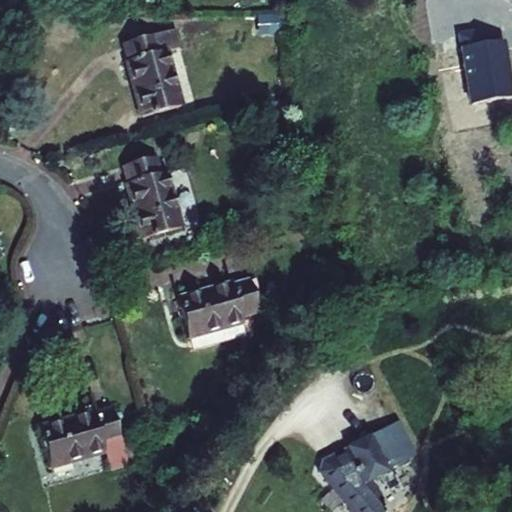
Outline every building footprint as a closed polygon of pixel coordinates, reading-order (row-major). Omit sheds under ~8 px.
[(131,62),(147,118),(188,106),(173,50),(165,52),(160,35),(132,44),(136,60),(131,62)] [(128,181),(144,237),(186,226),(170,170),(161,172),(156,155),(128,162),(133,180),(128,181)] [(187,296),(201,349),(237,339),(233,327),(254,321),(252,314),(269,309),(261,280),(243,285),(242,281),(187,296)] [(254,321),(233,327),(237,339),(257,334),(254,321)] [(49,426),(61,467),(116,451),(122,471),(140,466),(132,438),(124,409),(106,414),(105,411),(49,426)] [(382,469),(416,453),(396,421),(319,461),(315,468),(351,511),(379,511),(378,510),(387,505),(370,484),(387,475),(382,469)] [(146,465),(138,437),(132,438),(140,466),(146,465)]
